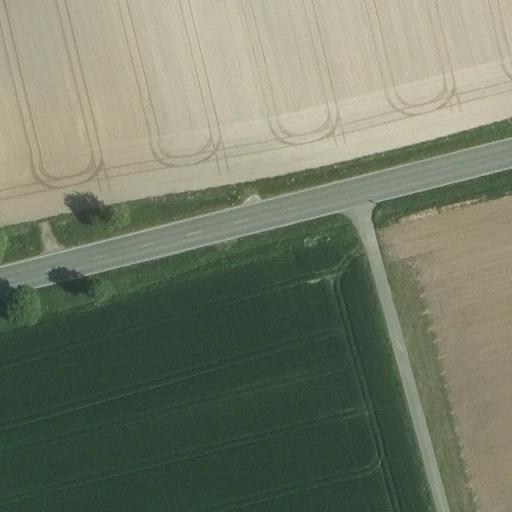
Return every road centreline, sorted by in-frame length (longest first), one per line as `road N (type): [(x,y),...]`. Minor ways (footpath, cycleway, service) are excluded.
road 1 (primary): [(0,283),(511,154)]
road 2 (track): [(439,511),(356,194)]
